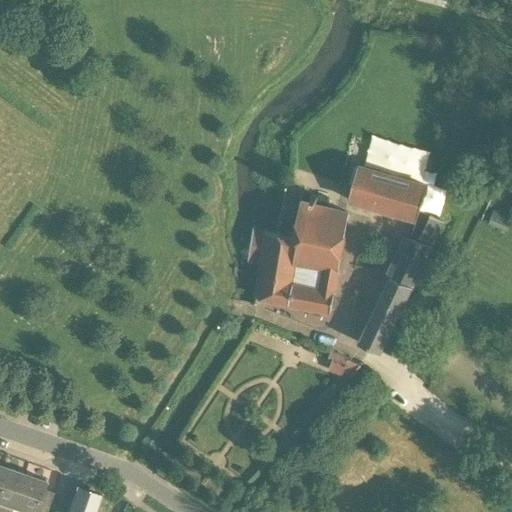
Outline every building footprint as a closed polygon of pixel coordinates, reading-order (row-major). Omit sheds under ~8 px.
[(348,202),(416,220),(426,186),(357,168),(348,202)] [(315,205),(317,198),(310,196),(308,203),(315,205)] [(294,263),(295,263),(292,283),(259,276),(255,299),(257,299),(330,313),(334,293),(335,293),(339,271),(345,232),(344,232),(348,214),(300,203),(292,240),(299,241),(294,263)] [(488,225),(505,232),(511,220),(493,212),(488,225)] [(248,262),(251,262),(261,264),(259,276),(292,283),(295,263),(294,263),(299,241),(292,240),(253,231),(248,262)] [(407,238),(389,276),(411,287),(430,246),(407,238)] [(411,287),(389,276),(357,344),(378,354),(411,287)] [(360,366),(358,366),(330,354),(326,362),(331,363),(328,370),(341,375),(343,371),(351,375),(350,376),(352,378),(360,366)] [(4,468),(0,479),(0,503),(13,508),(24,475),(4,468)] [(46,511),(53,494),(42,491),(45,483),(24,475),(13,508),(11,511),(46,511)] [(54,511),(94,511),(101,494),(76,485),(67,511),(55,511),(54,511)]
